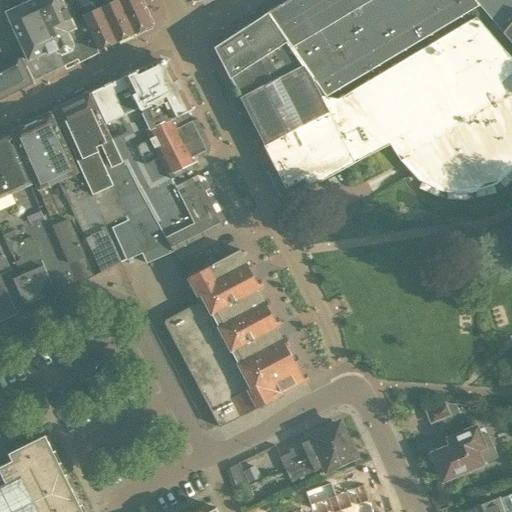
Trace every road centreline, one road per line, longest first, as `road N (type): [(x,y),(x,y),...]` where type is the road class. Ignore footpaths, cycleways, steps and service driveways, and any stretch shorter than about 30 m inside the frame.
road 1 (residential): [(204,457),(120,305),(79,304),(0,344)]
road 2 (residential): [(354,390),(271,215)]
road 3 (residential): [(204,457),(339,390),(354,390)]
road 4 (residential): [(412,511),(354,390)]
